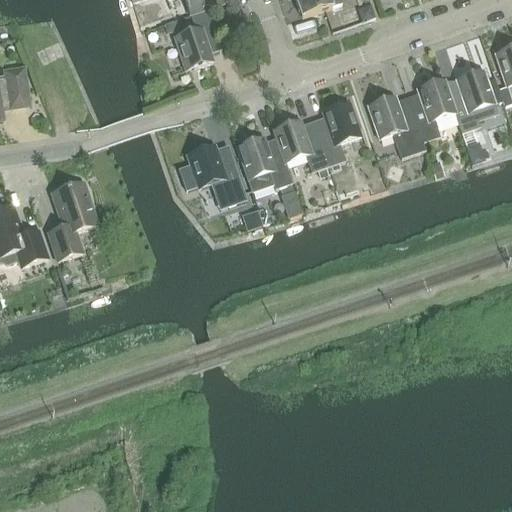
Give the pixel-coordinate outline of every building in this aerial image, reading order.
[(164,0),(165,3),(174,0),(183,0),(190,20),(208,14),(223,9),(220,0),(164,0)] [(293,0),(301,20),(331,10),(342,7),(339,0),(293,0)] [(195,35),(173,42),(184,74),(212,65),(210,57),(221,54),(208,14),(190,20),(195,35)] [(176,24),(164,28),(167,37),(179,33),(176,24)] [(511,107),(511,45),(508,47),(506,50),(507,53),(494,58),(505,90),(511,107)] [(0,123),(3,123),(1,109),(11,108),(11,111),(29,109),(23,73),(6,76),(7,84),(0,85),(0,123)] [(456,90),(446,93),(454,117),(453,117),(460,138),(478,131),(472,114),(494,107),(483,75),(454,85),(456,90)] [(417,98),(408,101),(423,146),(438,141),(433,124),(453,117),(454,117),(446,93),(443,84),(430,89),(429,87),(426,85),(418,88),(417,91),(418,93),(416,94),(417,98)] [(395,101),(367,111),(378,143),(392,138),(401,164),(425,155),(422,147),(423,146),(408,101),(397,105),(395,101)] [(324,122),(313,126),(328,169),(344,163),(339,147),(361,139),(350,108),(337,113),(336,110),(333,109),(325,112),(324,114),(325,117),(323,118),(324,122)] [(287,130),(274,135),(276,142),(284,166),(285,165),(305,158),(311,175),(328,169),(313,126),(303,129),(301,125),(299,126),(298,123),(295,122),(287,125),(286,127),(287,130)] [(265,142),(237,151),(252,195),(273,188),(274,192),(292,186),(285,165),(284,166),(276,142),(266,145),(265,142)] [(190,171),(179,175),(186,197),(219,186),(227,211),(245,205),(227,151),(216,155),(214,152),(186,161),(190,171)] [(431,166),(436,182),(445,179),(439,163),(431,166)] [(64,232),(49,237),(58,265),(83,256),(76,236),(98,229),(84,187),(52,198),(64,232)] [(0,262),(2,267),(7,269),(20,265),(22,272),(49,263),(39,235),(24,240),(14,211),(6,213),(2,211),(0,211),(0,262)] [(257,215),(242,220),(247,235),(249,235),(260,231),(262,230),(257,215)]
